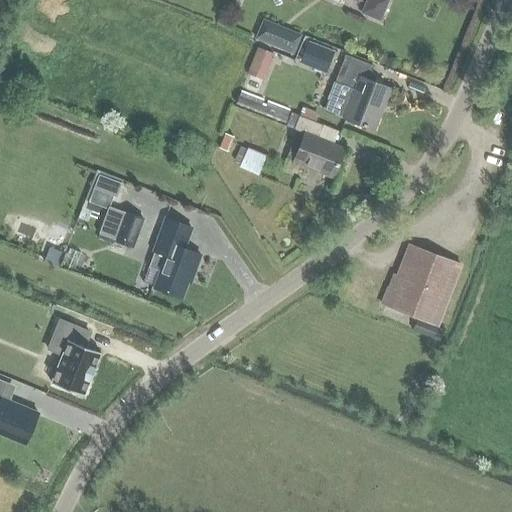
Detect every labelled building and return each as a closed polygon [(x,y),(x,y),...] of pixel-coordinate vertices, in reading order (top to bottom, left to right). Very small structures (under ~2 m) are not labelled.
[(359,0),(360,0),(366,0),(361,13),(379,21),(388,0),(359,0)] [(257,32),(254,39),(293,55),(296,47),(257,32)] [(273,54),(257,48),(242,85),(258,91),(273,54)] [(390,89),(367,81),(372,67),(345,56),(324,111),(374,131),(390,89)] [(343,149),(318,139),(323,126),(299,117),(294,130),(304,134),(299,148),(291,145),(285,159),(331,178),(343,149)] [(238,166),(257,174),(266,154),(246,146),(238,166)] [(98,234),(113,240),(132,247),(142,219),(108,207),(98,234)] [(200,255),(183,249),(190,228),(164,219),(152,251),(154,252),(148,267),(159,271),(153,287),(144,283),(143,284),(181,298),(191,270),(194,271),(200,255)] [(396,276),(392,275),(381,304),(437,325),(460,266),(408,246),(396,276)] [(59,320),(47,349),(62,355),(51,381),(50,382),(83,396),(83,394),(88,381),(89,381),(90,380),(89,380),(94,369),(95,368),(93,368),(99,354),(100,353),(83,346),(89,332),(59,320)] [(412,332),(438,341),(442,330),(416,320),(412,332)] [(3,399),(10,385),(0,380),(0,434),(25,444),(38,414),(3,399)]
